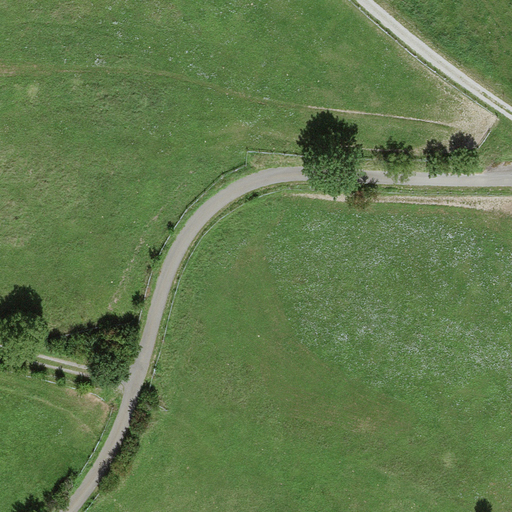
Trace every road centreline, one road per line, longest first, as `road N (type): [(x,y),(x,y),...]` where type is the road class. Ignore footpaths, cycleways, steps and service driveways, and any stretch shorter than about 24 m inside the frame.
road 1 (unclassified): [(69,511),(108,451),(170,259),(205,209),(277,175),(511,178)]
road 2 (track): [(511,111),(368,0)]
road 3 (track): [(0,351),(134,383)]
